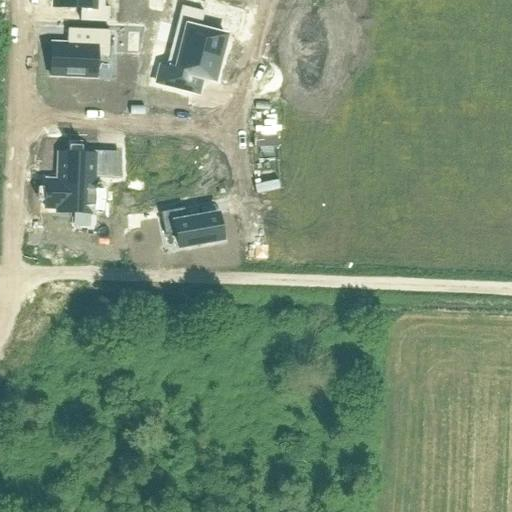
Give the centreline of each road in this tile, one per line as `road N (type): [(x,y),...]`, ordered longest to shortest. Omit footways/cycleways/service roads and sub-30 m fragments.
road 1 (track): [(0,270),(511,290)]
road 2 (residential): [(19,113),(8,314),(0,331)]
road 3 (residential): [(228,121),(19,113)]
road 4 (residential): [(228,121),(253,256)]
road 5 (residential): [(261,0),(228,121)]
